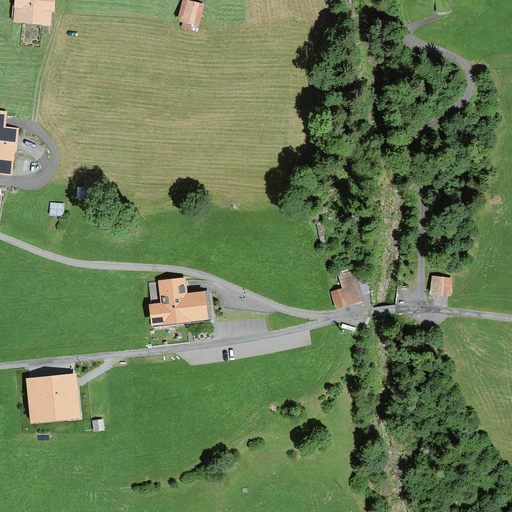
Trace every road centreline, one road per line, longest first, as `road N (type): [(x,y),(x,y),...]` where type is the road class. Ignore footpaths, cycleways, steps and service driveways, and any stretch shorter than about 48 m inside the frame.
road 1 (track): [(437,16),(408,29),(408,40),(459,61),(470,88),(408,146),(420,190),(420,310)]
road 2 (unclassified): [(338,318),(276,306),(192,272),(87,265),(0,236)]
road 3 (unclassified): [(338,318),(188,348),(0,366)]
